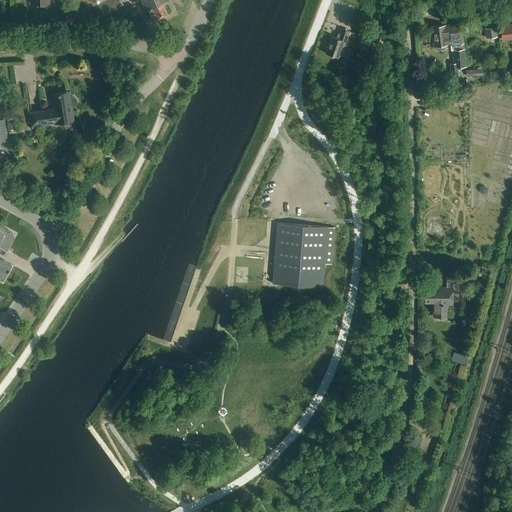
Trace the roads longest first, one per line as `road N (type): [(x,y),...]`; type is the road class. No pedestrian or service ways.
road 1 (track): [(415,18),(412,355),(380,511)]
road 2 (track): [(0,388),(103,231),(178,80),(178,57)]
road 3 (tertiary): [(46,229),(79,206),(127,110),(173,62)]
road 4 (residential): [(0,39),(114,42),(173,62)]
road 5 (unclassified): [(327,0),(276,126)]
road 6 (tertiary): [(0,334),(45,267),(46,229)]
